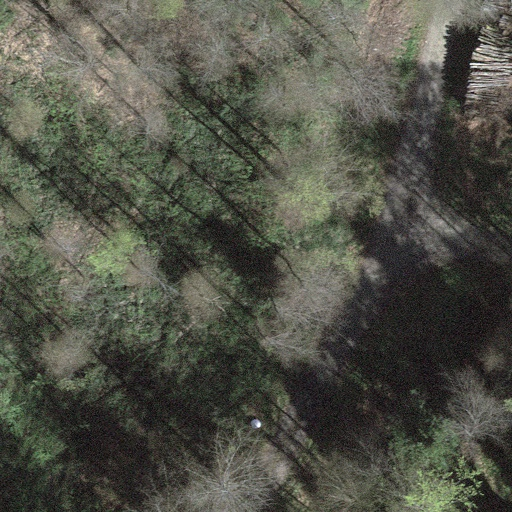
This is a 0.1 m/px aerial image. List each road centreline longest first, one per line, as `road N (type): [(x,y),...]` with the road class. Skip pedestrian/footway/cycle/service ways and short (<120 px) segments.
road 1 (track): [(511,253),(395,209),(245,511)]
road 2 (track): [(395,209),(459,0)]
